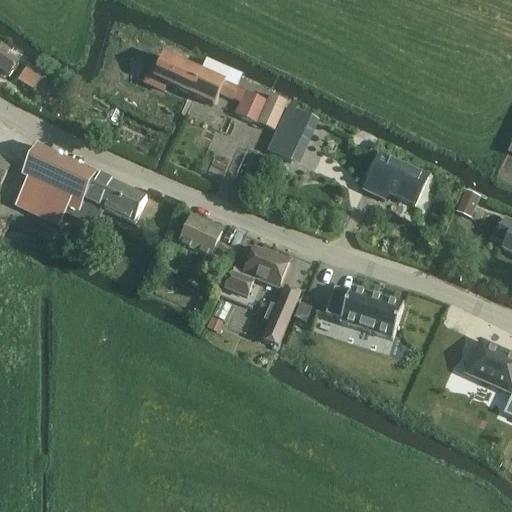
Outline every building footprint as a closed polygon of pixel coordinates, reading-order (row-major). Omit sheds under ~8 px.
[(0,72),(9,78),(18,64),(7,56),(10,52),(1,45),(0,46),(0,72)] [(191,98),(202,75),(177,63),(181,55),(169,49),(155,82),(191,98)] [(18,83),(41,96),(48,84),(40,80),(43,75),(28,66),(18,83)] [(202,75),(191,98),(215,109),(220,97),(239,106),(234,117),(258,127),(275,134),(288,105),(270,97),(267,104),(238,91),(226,86),(202,75)] [(299,168),(308,147),(319,123),(287,109),(277,132),(267,153),(299,168)] [(134,227),(147,201),(37,148),(22,179),(27,181),(14,208),(58,229),(65,216),(94,230),(102,212),(134,227)] [(0,186),(13,163),(0,156),(0,186)] [(415,209),(429,179),(381,156),(363,192),(384,202),(388,196),(415,209)] [(465,193),(456,214),(470,221),(480,199),(465,193)] [(217,247),(222,234),(191,220),(179,246),(176,244),(164,271),(177,277),(188,252),(210,261),(207,269),(222,276),(232,253),(217,247)] [(511,256),(511,223),(505,220),(495,240),(505,246),(502,252),(511,256)] [(274,261),(254,253),(244,277),(233,272),(225,293),(246,302),(254,283),(278,293),(288,267),(286,266),(285,262),(278,260),(274,261)] [(154,283),(151,292),(156,294),(159,285),(154,283)] [(334,288),(326,315),(340,320),(339,325),(392,342),(404,307),(350,290),(349,293),(334,288)] [(279,349),(300,296),(284,289),(263,342),(279,349)] [(305,325),(311,309),(300,305),(293,320),(305,325)] [(211,320),(206,330),(217,335),(222,325),(211,320)] [(511,357),(480,344),(466,377),(511,397),(503,416),(511,420),(511,357)] [(393,510),(395,511),(472,511),(419,474),(393,510)]
